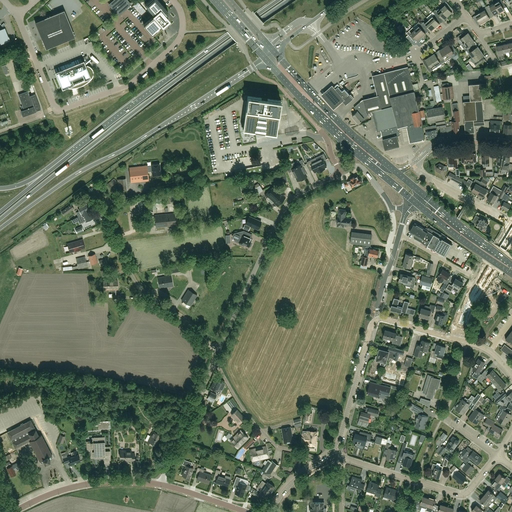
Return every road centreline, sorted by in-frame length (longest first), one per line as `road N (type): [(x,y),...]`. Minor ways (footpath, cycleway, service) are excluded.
road 1 (trunk): [(0,219),(289,0)]
road 2 (trunk): [(0,228),(264,57)]
road 3 (trunk): [(279,0),(70,154)]
road 4 (residential): [(217,352),(280,214),(297,194),(340,173)]
road 5 (residential): [(217,352),(132,278),(93,186)]
road 6 (unclassified): [(57,109),(129,85),(175,45),(182,21),(172,0)]
road 7 (residential): [(343,458),(461,495),(497,456)]
road 8 (primary): [(396,171),(273,50)]
road 9 (unclassified): [(13,511),(90,483),(162,485)]
road 10 (primary): [(264,57),(372,166)]
road 11 (unclassified): [(332,450),(378,319)]
road 12 (residential): [(162,485),(213,360)]
road 13 (residential): [(299,452),(262,432),(213,360)]
road 14 (track): [(101,202),(222,178)]
road 15 (primary): [(415,202),(511,275)]
